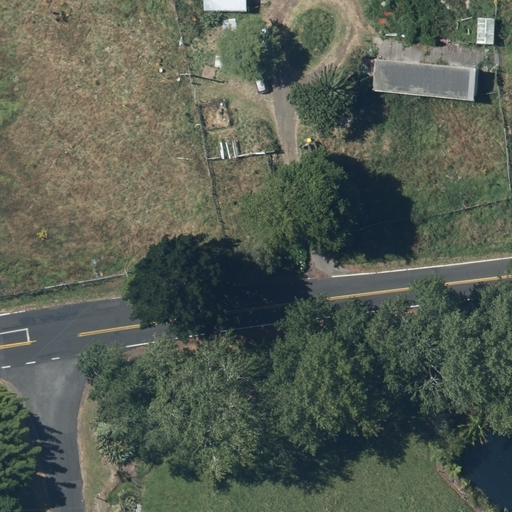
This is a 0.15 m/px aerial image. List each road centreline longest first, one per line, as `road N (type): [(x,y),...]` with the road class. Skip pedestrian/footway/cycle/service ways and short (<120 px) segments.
road 1 (secondary): [(511,276),(42,341)]
road 2 (unclassified): [(42,341),(64,511)]
